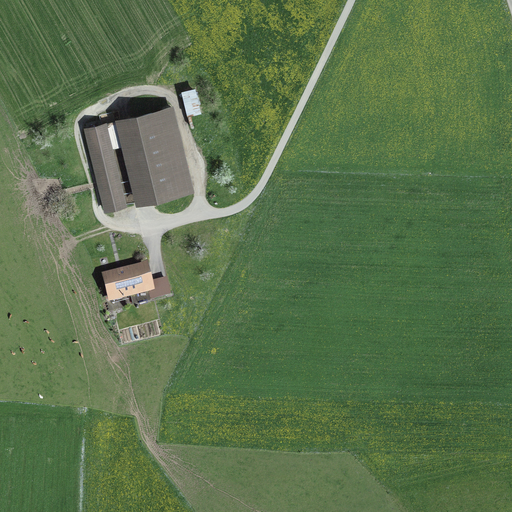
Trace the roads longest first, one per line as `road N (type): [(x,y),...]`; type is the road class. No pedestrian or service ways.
road 1 (track): [(19,511),(29,394),(95,400),(96,372),(55,243),(250,203),(354,0)]
road 2 (track): [(511,454),(365,448),(404,511)]
